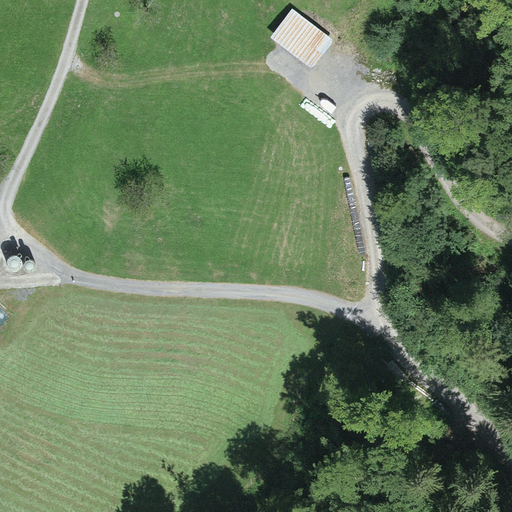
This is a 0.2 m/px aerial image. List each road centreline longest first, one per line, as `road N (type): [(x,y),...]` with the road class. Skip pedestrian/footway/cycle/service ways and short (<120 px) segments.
road 1 (track): [(381,323),(307,295),(72,277),(5,221),(66,74),(86,0)]
road 2 (track): [(511,453),(381,323),(376,234),(354,136),(368,108),(402,110),(466,205),(511,236)]
